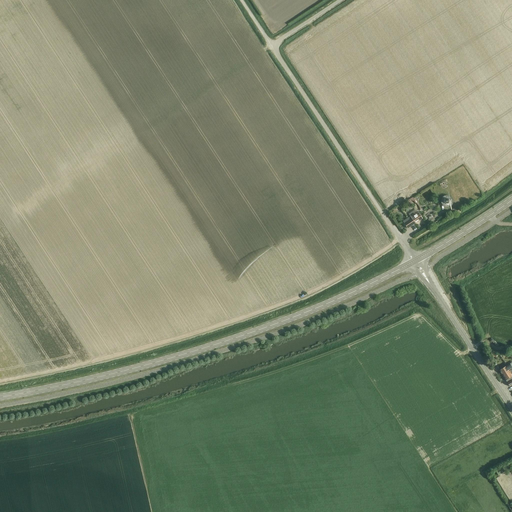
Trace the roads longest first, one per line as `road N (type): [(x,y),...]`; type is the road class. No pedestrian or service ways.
road 1 (secondary): [(0,398),(232,341),(414,261)]
road 2 (track): [(14,211),(271,45)]
road 3 (unclassified): [(414,261),(271,45)]
road 4 (tertiary): [(511,408),(414,261)]
